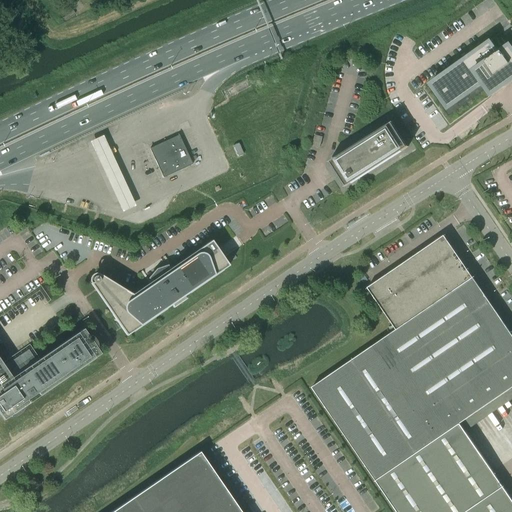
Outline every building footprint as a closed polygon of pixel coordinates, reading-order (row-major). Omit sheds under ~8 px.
[(430,84),(424,88),(450,124),(491,95),(511,80),(511,25),(511,26),(503,33),(490,42),(490,41),(430,84)] [(392,122),(336,158),(329,162),(329,163),(330,162),(345,186),(344,187),(408,147),(408,146),(407,147),(392,123),(393,122),(392,122)] [(178,135),(150,148),(149,149),(149,150),(162,177),(162,178),(163,178),(164,178),(192,166),(192,165),(193,165),(193,164),(180,136),(179,135),(178,135)] [(131,207),(99,138),(86,144),(114,202),(120,213),(131,207)] [(243,154),(238,143),(233,146),(238,156),(243,154)] [(511,334),(444,235),(367,288),(396,330),(312,387),(396,511),(511,511),(511,500),(465,432),(511,399),(511,334)] [(91,279),(90,280),(91,281),(91,282),(91,283),(95,289),(97,292),(109,311),(127,336),(172,305),(173,308),(187,299),(184,296),(229,265),(223,257),(218,249),(212,240),(172,267),(169,269),(168,270),(167,266),(160,269),(159,269),(159,268),(158,268),(157,268),(156,268),(155,269),(155,270),(154,270),(154,271),(155,272),(150,278),(153,281),(152,282),(149,284),(133,295),(108,279),(106,278),(100,274),(99,275),(98,274),(97,274),(96,274),(95,274),(94,274),(94,275),(93,275),(92,276),(91,277),(91,278),(91,279)] [(28,350),(18,357),(4,366),(0,359),(0,413),(5,420),(30,403),(28,400),(38,393),(40,396),(101,354),(84,329),(36,361),(28,350)] [(240,511),(200,452),(111,511),(240,511)]
